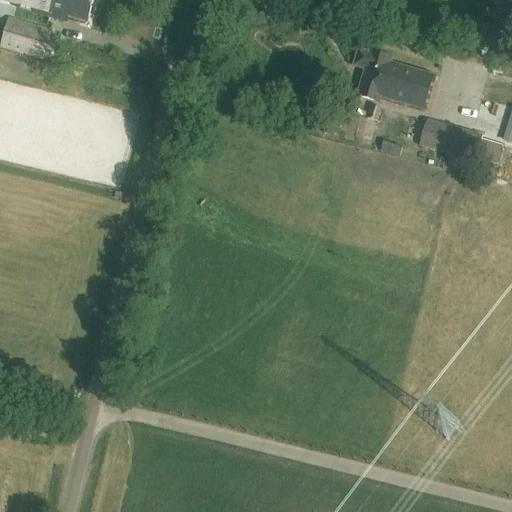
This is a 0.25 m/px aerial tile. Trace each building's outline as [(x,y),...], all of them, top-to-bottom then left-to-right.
[(5,0),(4,4),(4,5),(67,23),(68,18),(87,23),(93,0),(5,0)] [(44,60),(45,56),(53,32),(9,20),(2,48),(44,60)] [(392,60),(392,59),(371,53),(371,54),(359,50),(354,68),(366,71),(358,97),(380,104),(384,89),(426,100),(435,73),(398,62),(397,65),(391,63),(392,60)] [(494,57),(492,64),(504,67),(505,59),(494,57)] [(382,112),(371,108),(366,121),(378,125),(382,112)] [(477,163),(484,136),(427,121),(420,148),(477,163)]
